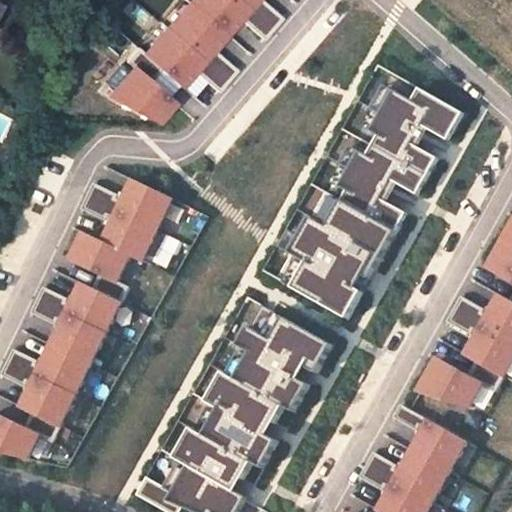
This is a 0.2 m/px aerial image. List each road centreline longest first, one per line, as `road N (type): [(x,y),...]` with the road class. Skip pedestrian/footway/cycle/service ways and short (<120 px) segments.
road 1 (residential): [(318,511),(511,153),(511,115),(377,0)]
road 2 (residential): [(329,0),(183,151),(92,152),(0,327)]
